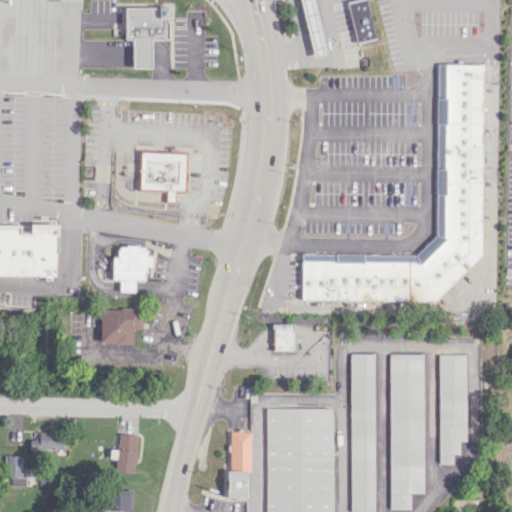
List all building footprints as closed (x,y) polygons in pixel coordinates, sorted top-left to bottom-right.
[(302,0),(315,56),(328,53),(315,0),(302,0)] [(358,0),(347,3),(356,44),(376,39),(366,0),(358,0)] [(124,7),(124,39),(132,39),(151,40),(169,39),(169,6),(124,7)] [(132,39),(131,53),(131,67),(150,68),(150,53),(151,40),(132,39)] [(439,64),(438,236),(417,258),(302,257),(302,298),(433,299),(480,253),(484,65),(439,64)] [(137,149),(136,189),(166,190),(173,191),(185,191),(186,151),(137,149)] [(166,190),(165,197),(165,201),(173,202),(173,196),(173,191),(166,190)] [(0,274),(54,275),(55,233),(17,232),(17,226),(0,225),(0,274)] [(111,255),(111,275),(118,275),(118,289),(130,288),(130,278),(141,277),(141,263),(150,263),(149,250),(144,250),(144,242),(115,243),(115,255),(111,255)] [(100,307),(142,308),(141,329),(133,329),(133,342),(99,342),(100,307)] [(272,350),(293,350),(293,323),(272,324),(272,350)] [(373,511),(374,353),(351,353),(349,511),(373,511)] [(423,354),(389,354),(388,508),(409,509),(409,492),(422,493),(423,354)] [(465,354),(438,354),(438,463),(452,463),(452,453),(459,453),(459,440),(465,440),(465,354)] [(330,511),(332,408),(265,408),(264,511),(330,511)] [(63,450),(64,431),(30,430),(30,449),(63,450)] [(250,431),(229,431),(228,471),(227,471),(226,497),(245,497),(246,472),(249,472),(250,431)] [(136,434),(118,433),(117,449),(110,449),(109,458),(115,458),(114,471),(134,472),(136,434)] [(26,467),(20,467),(21,455),(4,455),(3,477),(11,477),(11,485),(25,485),(26,467)] [(131,511),(131,489),(108,488),(107,510),(131,511)]
